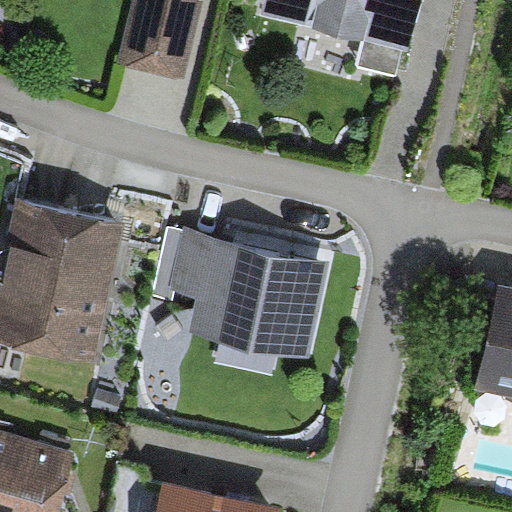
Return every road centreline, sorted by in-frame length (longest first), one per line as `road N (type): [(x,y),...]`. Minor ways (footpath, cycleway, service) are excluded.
road 1 (residential): [(0,94),(157,149),(407,210)]
road 2 (residential): [(407,210),(344,511)]
